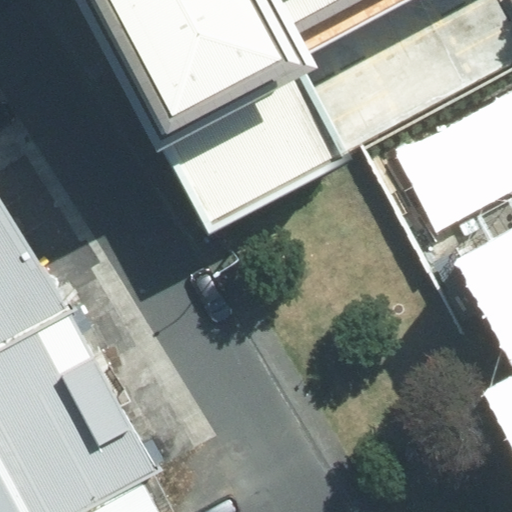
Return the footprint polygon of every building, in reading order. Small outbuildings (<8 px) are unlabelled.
[(88,0),(90,3),(152,120),(381,0),(88,0)] [(511,172),(469,195),(461,180),(407,208),(449,287),(511,253),(511,172)] [(0,320),(45,294),(0,218),(0,320)] [(0,511),(76,511),(132,479),(149,469),(45,294),(0,320),(0,511)] [(150,511),(132,479),(76,511),(150,511)]
